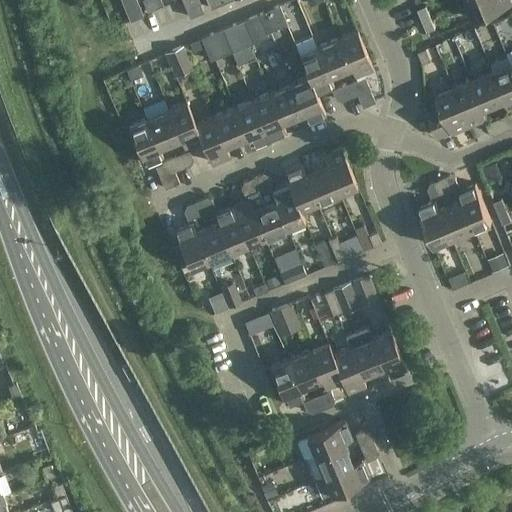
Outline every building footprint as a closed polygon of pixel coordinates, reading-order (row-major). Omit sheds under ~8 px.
[(182,0),(188,15),(202,9),(198,0),(182,0)] [(510,0),(466,0),(473,18),(511,2),(510,0)] [(269,29),(286,22),(283,15),(278,3),(270,7),(261,11),(269,29)] [(422,19),(430,15),(425,4),(417,8),(422,19)] [(267,34),(258,12),(235,22),(240,33),(248,29),(252,40),(267,34)] [(430,15),(422,19),(426,30),(435,26),(430,15)] [(240,33),(235,22),(222,27),(231,49),(252,40),(248,29),(240,33)] [(209,58),(218,55),(231,49),(222,27),(208,33),(213,44),(205,47),(209,58)] [(350,65),(354,74),(372,66),(356,28),(338,36),(350,65)] [(205,47),(213,44),(208,33),(200,36),(205,47)] [(350,65),(338,36),(316,45),(328,74),(329,74),(350,65)] [(181,44),(165,51),(174,73),(191,66),(181,44)] [(328,74),(316,45),(298,52),(307,75),(308,74),(315,90),(333,83),(329,74),(328,74)] [(422,61),(430,58),(425,47),(417,50),(422,61)] [(506,55),(490,61),(493,69),(492,69),(505,98),(504,98),(508,107),(511,105),(511,67),(510,62),(509,62),(506,55)] [(483,107),(504,98),(492,69),(470,78),(482,107),(483,107)] [(308,74),(307,75),(291,82),(303,110),(302,111),(306,120),(324,112),(315,90),(308,74)] [(361,105),(374,100),(363,74),(351,80),(361,105)] [(482,107),(470,78),(453,86),(469,124),(487,116),(483,107),(482,107)] [(302,111),(303,110),(291,82),(269,91),(281,120),(302,111)] [(338,85),(344,98),(351,95),(346,82),(338,85)] [(340,99),(344,98),(338,85),(331,88),(334,97),(340,99)] [(451,131),(469,124),(453,86),(435,93),(439,103),(426,109),(437,135),(451,130),(451,131)] [(281,120),(269,91),(251,98),(267,136),(285,129),(281,120)] [(245,135),(249,144),(267,136),(251,98),(234,105),(246,134),(245,135)] [(183,145),(200,138),(201,138),(194,122),(195,122),(186,99),(168,107),(180,136),(179,136),(183,145)] [(245,135),(246,134),(234,105),(212,115),(224,144),(224,143),(245,135)] [(158,145),(179,136),(180,136),(168,107),(146,116),(158,145)] [(224,144),(212,115),(195,122),(194,122),(201,138),(200,138),(210,160),(228,153),(224,143),(224,144)] [(493,118),(498,131),(506,128),(500,115),(493,118)] [(158,145),(146,116),(128,124),(144,162),(162,154),(158,145)] [(495,132),(498,131),(493,118),(485,121),(489,130),(495,132)] [(356,183),(340,145),(321,153),(325,162),(326,162),(338,191),(356,183)] [(186,164),(189,162),(192,157),(188,148),(180,151),(186,164)] [(168,156),(173,169),(181,166),(175,153),(168,156)] [(178,180),(173,169),(168,156),(160,159),(161,162),(154,165),(163,187),(178,180)] [(316,200),(304,171),(300,162),(282,169),(287,180),(299,207),(316,200)] [(326,162),(325,162),(304,171),(316,200),(338,191),(326,162)] [(258,173),(263,186),(271,183),(267,174),(262,171),(258,173)] [(256,189),(263,186),(258,173),(250,176),(256,189)] [(445,175),(451,187),(458,184),(455,175),(449,173),(445,175)] [(443,191),(451,187),(445,175),(438,178),(443,191)] [(243,194),(251,191),(246,178),(242,180),(240,185),(243,194)] [(287,180),(269,188),(273,197),(274,197),(286,226),(304,218),(299,207),(287,180)] [(431,196),(439,193),(433,180),(429,181),(427,187),(431,196)] [(491,220),(475,182),(457,189),(461,199),(461,198),(473,227),(491,220)] [(201,197),(207,210),(214,206),(211,198),(205,195),(201,197)] [(497,211),(506,207),(501,196),(493,200),(497,211)] [(199,213),(207,210),(201,197),(194,200),(199,213)] [(245,243),(264,235),(252,206),(248,197),(229,205),(245,243)] [(274,197),(273,197),(252,206),(264,235),(286,226),(274,197)] [(433,244),(451,236),(439,208),(439,207),(436,198),(417,206),(433,244)] [(461,198),(461,199),(439,207),(439,208),(451,236),(473,227),(461,198)] [(187,218),(194,215),(189,202),(185,203),(183,209),(187,218)] [(245,243),(229,205),(213,212),(216,221),(217,221),(229,249),(245,243)] [(506,207),(497,211),(502,222),(510,218),(506,207)] [(189,266),(207,259),(195,230),(191,220),(173,228),(189,266)] [(217,221),(216,221),(195,230),(207,259),(229,249),(217,221)] [(372,244),(380,241),(375,229),(367,233),(372,244)] [(332,248),(340,245),(335,234),(327,237),(332,248)] [(340,245),(332,248),(336,259),(344,256),(340,245)] [(376,296),(367,273),(349,280),(359,303),(376,296)] [(331,287),(336,298),(341,309),(358,302),(349,280),(331,287)] [(228,303),(239,298),(232,281),(220,285),(228,303)] [(328,302),(336,298),(331,287),(323,291),(328,302)] [(336,298),(328,302),(332,313),(341,309),(336,298)] [(290,300),(268,309),(278,335),(301,326),(290,300)] [(361,373),(382,365),(383,365),(371,335),(367,324),(344,333),(349,344),(361,373)] [(382,365),(386,374),(404,367),(389,328),(371,335),(383,365),(382,365)] [(325,386),(342,379),(331,352),(332,351),(327,340),(310,347),(321,376),(321,377),(325,386)] [(361,373),(349,344),(332,351),(331,352),(342,379),(346,390),(365,383),(361,373)] [(321,377),(321,376),(310,347),(287,356),(299,385),(300,385),(321,377)] [(299,385),(287,356),(269,364),(285,402),(303,394),(300,385),(299,385)] [(327,405),(330,403),(333,397),(329,388),(321,392),(327,405)] [(309,396),(314,409),(322,406),(317,393),(309,396)] [(311,411),(314,409),(309,396),(302,400),(305,408),(311,411)] [(342,440),(351,436),(344,418),(297,438),(305,455),(342,440)] [(357,439),(370,434),(368,430),(362,428),(354,432),(357,439)] [(362,452),(375,446),(372,438),(359,444),(362,452)] [(305,455),(314,478),(351,462),(351,461),(342,440),(305,455)] [(375,446),(362,452),(365,459),(374,456),(376,450),(375,446)] [(351,462),(314,478),(322,495),(368,476),(360,458),(351,461),(351,462)] [(49,462),(41,465),(46,477),(54,474),(49,462)] [(60,481),(52,484),(57,496),(65,493),(60,481)] [(0,511),(8,511),(2,493),(0,494),(0,511)] [(71,509),(69,504),(65,493),(57,496),(49,499),(53,510),(61,507),(63,511),(71,509)]
